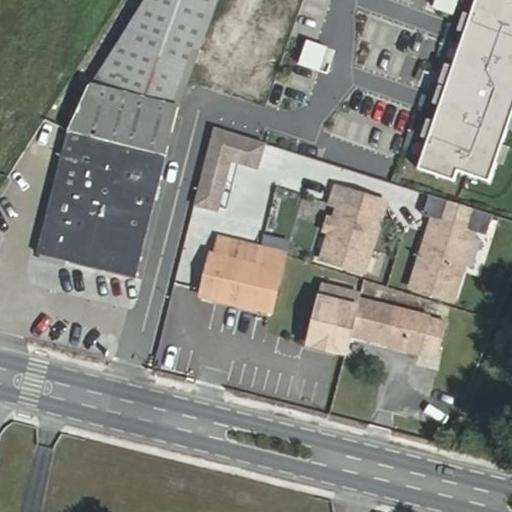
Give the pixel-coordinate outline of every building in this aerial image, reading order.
[(220,0),(147,0),(92,86),(74,127),(42,252),(136,275),(172,127),(176,112),(181,98),(184,90),(220,0)] [(511,120),(511,0),(477,0),(421,170),(456,181),(459,172),(491,183),(511,120)] [(455,16),(460,0),(433,0),(430,8),(455,16)] [(265,144),(214,130),(193,205),(215,211),(229,162),(258,170),(265,144)] [(326,211),(334,213),(330,227),(327,238),(320,262),(364,274),(385,198),(333,183),(326,211)] [(484,211),(429,195),(423,215),(432,217),(422,250),(418,262),(410,290),(456,304),(484,211)] [(330,227),(325,225),(322,237),(327,238),(330,227)] [(204,295),(272,312),(287,255),(218,237),(204,295)] [(422,250),(416,248),(413,260),(418,262),(422,250)] [(362,295),(325,285),(310,344),(330,349),(330,344),(348,348),(352,334),(423,351),(425,347),(441,351),(449,322),(432,318),(361,300),(362,295)] [(330,344),(330,349),(346,353),(348,348),(330,344)]
